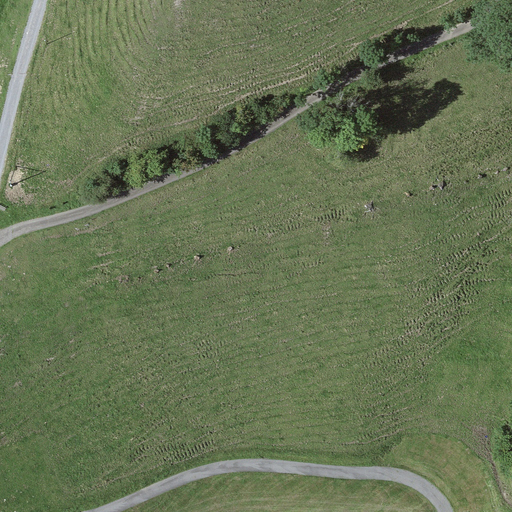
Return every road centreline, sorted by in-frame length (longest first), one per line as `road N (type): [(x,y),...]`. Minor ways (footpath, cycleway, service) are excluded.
road 1 (track): [(0,240),(180,174),(365,70),(511,9)]
road 2 (residential): [(104,511),(196,473),(256,465),(394,475),(428,490),(444,511)]
road 3 (track): [(39,0),(0,147)]
